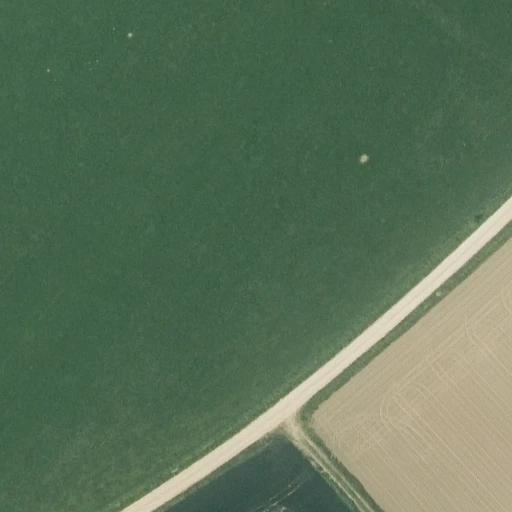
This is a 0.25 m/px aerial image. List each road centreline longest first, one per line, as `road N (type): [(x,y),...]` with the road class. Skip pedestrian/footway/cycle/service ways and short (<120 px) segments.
road 1 (track): [(138,511),(260,434),(447,281),(511,215)]
road 2 (track): [(362,511),(282,416)]
